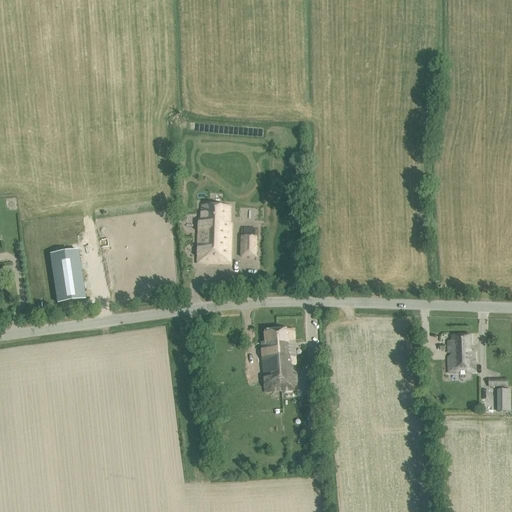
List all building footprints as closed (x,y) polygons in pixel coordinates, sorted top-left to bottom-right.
[(198,263),(229,265),(231,223),(231,207),(203,206),(203,219),(200,219),(198,263)] [(241,242),(240,257),(255,258),(256,242),(256,237),(254,237),(254,228),(243,228),(243,237),(241,237),(241,242)] [(48,265),(54,303),(87,299),(80,261),(48,265)] [(294,332),(276,333),(277,343),(279,343),(282,392),(298,391),(297,374),(292,374),(292,366),(296,366),(294,332)] [(277,343),(276,333),(265,333),(266,342),(261,343),(265,393),(282,392),(279,343),(277,343)] [(471,336),(451,336),(451,341),(448,341),(448,373),(475,372),(475,351),(471,351),(471,336)] [(511,413),(510,401),(510,390),(496,390),(496,413),(511,413)] [(305,411),(306,428),(317,427),(316,410),(305,411)]
